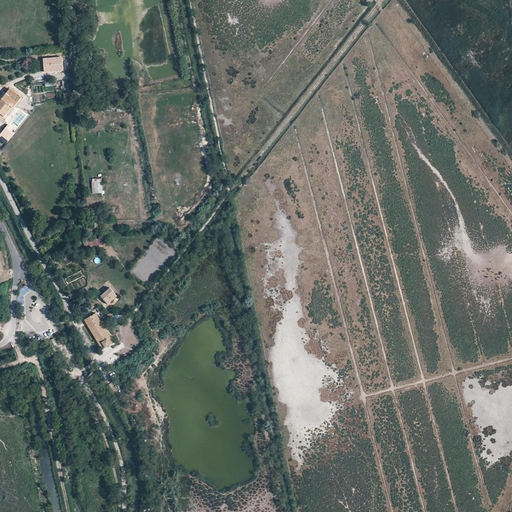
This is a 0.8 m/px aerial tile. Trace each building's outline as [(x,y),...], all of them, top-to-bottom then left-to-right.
[(44,73),(63,71),(62,58),(43,59),(44,73)] [(0,102),(0,114),(3,117),(11,107),(13,108),(21,98),(10,90),(0,102)] [(0,136),(7,143),(16,132),(7,125),(0,134),(0,136)] [(92,194),(102,193),(101,183),(91,183),(92,194)] [(84,247),(102,247),(102,238),(83,239),(84,247)] [(19,306),(25,305),(23,294),(29,293),(28,287),(19,288),(21,295),(17,296),(19,306)] [(106,305),(117,297),(110,289),(100,296),(106,305)] [(96,308),(82,317),(99,347),(105,343),(111,340),(96,314),(99,312),(96,308)] [(113,321),(120,323),(122,316),(115,315),(113,321)]
